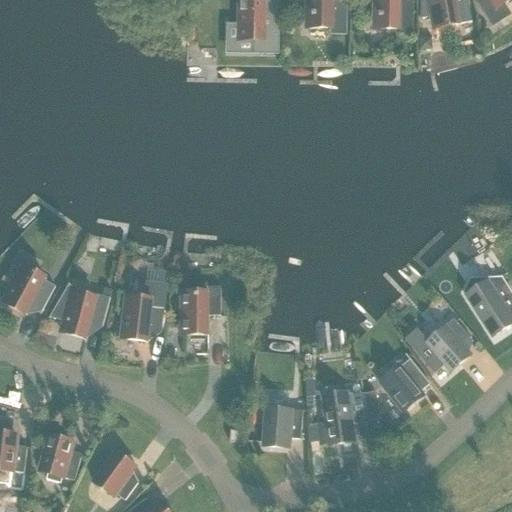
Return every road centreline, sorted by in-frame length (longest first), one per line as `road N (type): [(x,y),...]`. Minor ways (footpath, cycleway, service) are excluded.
road 1 (residential): [(237,505),(403,477),(511,379)]
road 2 (residential): [(237,505),(202,452),(154,407),(0,348)]
